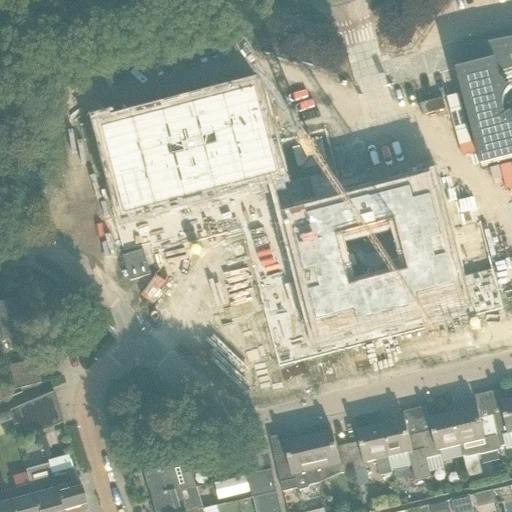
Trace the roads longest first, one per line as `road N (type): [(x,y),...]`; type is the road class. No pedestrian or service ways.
road 1 (residential): [(130,333),(250,422),(511,364)]
road 2 (unclassified): [(113,511),(86,413),(94,382),(130,333)]
road 3 (unclassified): [(399,186),(345,0)]
road 4 (tertiary): [(0,44),(177,0)]
road 5 (unclassified): [(130,333),(78,273),(33,252)]
